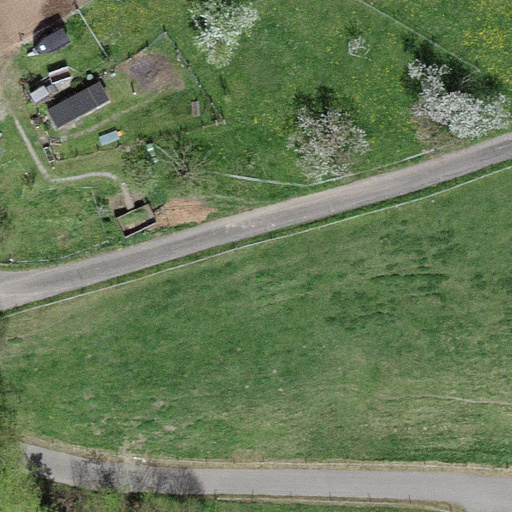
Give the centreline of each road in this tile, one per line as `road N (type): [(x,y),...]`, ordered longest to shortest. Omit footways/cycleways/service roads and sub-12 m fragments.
road 1 (track): [(0,295),(394,182),(511,140)]
road 2 (track): [(0,449),(144,479),(511,489)]
